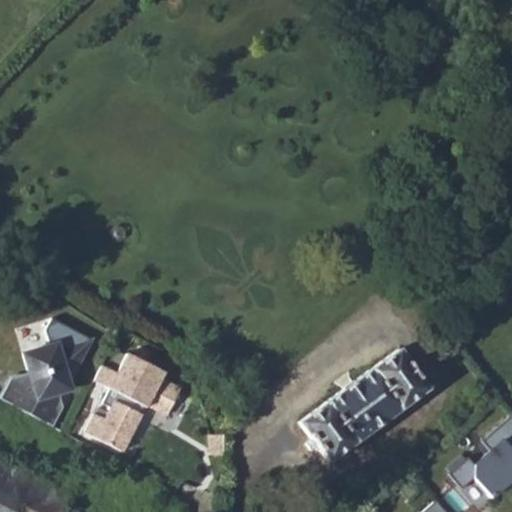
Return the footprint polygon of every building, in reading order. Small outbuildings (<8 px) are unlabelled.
[(7,384),(0,396),(0,399),(52,426),(62,407),(57,393),(69,389),(68,384),(90,337),(56,349),(54,343),(11,358),(13,386),(7,384)] [(397,349),(297,423),(310,439),(304,444),(308,450),(315,445),(327,462),(426,389),(397,349)] [(84,433),(121,451),(140,414),(144,407),(145,407),(146,406),(166,415),(180,388),(160,379),(163,372),(126,353),(116,373),(101,365),(93,381),(108,389),(101,403),(110,407),(104,419),(93,414),(84,433)] [(511,414),(480,443),(489,452),(474,466),(467,459),(448,476),(461,491),(474,480),(491,499),(511,479),(511,414)] [(222,434),(208,434),(208,454),(222,455),(222,434)] [(79,462),(105,474),(113,458),(87,446),(79,462)] [(0,511),(58,511),(71,488),(46,476),(43,482),(0,460),(0,511)] [(443,511),(433,499),(418,511),(443,511)]
